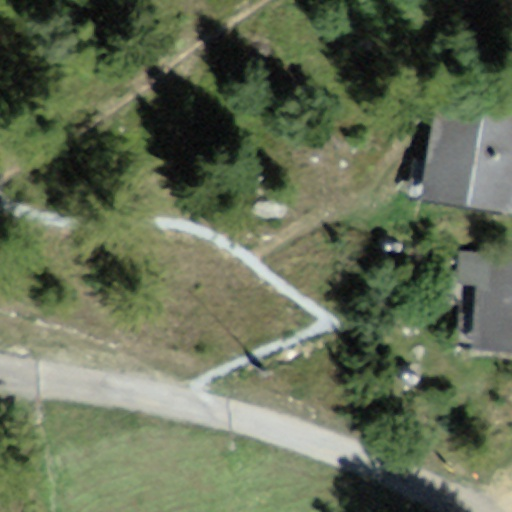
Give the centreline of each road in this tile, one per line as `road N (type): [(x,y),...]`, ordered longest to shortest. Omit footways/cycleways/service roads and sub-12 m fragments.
road 1 (residential): [(325,421),(504,511)]
road 2 (track): [(325,421),(258,390),(158,367)]
road 3 (track): [(0,339),(158,367)]
